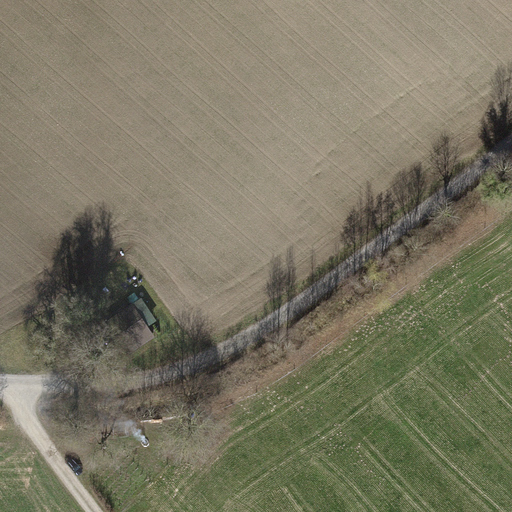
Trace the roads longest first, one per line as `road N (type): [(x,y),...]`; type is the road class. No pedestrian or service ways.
road 1 (track): [(0,382),(114,394),(225,356),(511,152)]
road 2 (track): [(0,389),(94,511)]
